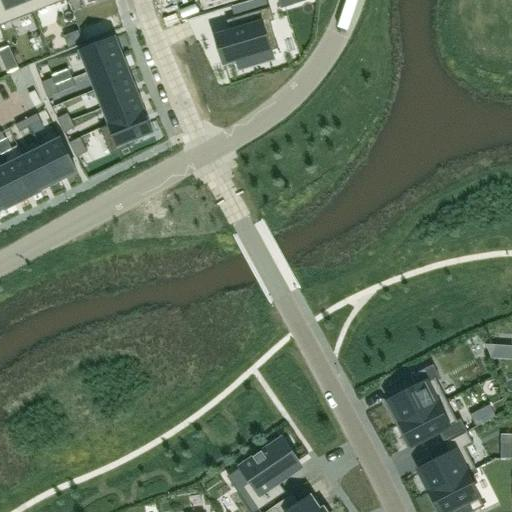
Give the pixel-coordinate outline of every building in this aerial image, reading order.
[(0,0),(0,24),(0,26),(34,13),(29,0),(0,0)] [(29,0),(34,13),(66,0),(29,0)] [(266,0),(253,0),(254,0),(256,8),(268,5),(266,0)] [(234,31),(216,36),(225,65),(278,49),(270,22),(274,21),(270,7),(230,19),(234,31)] [(114,38),(80,51),(88,73),(123,59),(114,38)] [(123,59),(88,73),(95,90),(130,76),(123,59)] [(130,76),(95,90),(102,108),(137,94),(130,76)] [(53,78),(41,83),(44,90),(56,86),(53,78)] [(56,86),(44,90),(47,98),(58,93),(56,86)] [(137,94),(102,108),(109,125),(109,126),(144,112),(137,94)] [(109,125),(100,129),(110,154),(128,147),(127,144),(153,133),(144,112),(109,126),(109,125)] [(68,113),(57,119),(61,126),(71,121),(68,113)] [(37,114),(25,120),(29,127),(41,121),(37,114)] [(25,120),(16,125),(19,132),(29,127),(25,120)] [(71,121),(61,126),(64,133),(75,128),(71,121)] [(80,138),(69,143),(77,158),(87,152),(80,138)] [(60,139),(40,149),(57,182),(77,172),(60,139)] [(40,149),(23,158),(40,191),(57,182),(40,149)] [(23,158),(6,166),(22,199),(40,191),(23,158)] [(0,169),(0,197),(5,208),(22,199),(6,166),(0,169)] [(511,347),(486,346),(491,359),(511,359),(511,347)] [(416,388),(389,402),(400,423),(446,400),(436,380),(439,378),(433,365),(410,376),(416,388)] [(446,400),(400,423),(412,446),(438,432),(445,443),(467,432),(461,419),(457,421),(446,400)] [(470,415),(476,426),(484,422),(478,411),(470,415)] [(450,454),(419,470),(430,492),(467,473),(468,474),(476,470),(465,448),(473,444),(467,432),(445,443),(450,454)] [(249,478),(239,485),(257,511),(286,493),(279,482),(284,479),(280,474),(296,463),(281,440),(262,453),(254,459),(241,467),(249,478)] [(467,473),(430,492),(440,511),(446,511),(467,501),(473,511),(484,506),(479,496),(468,474),(467,473)] [(292,495),(269,511),(325,511),(324,509),(320,511),(310,497),(299,505),(296,501),(292,495)]
